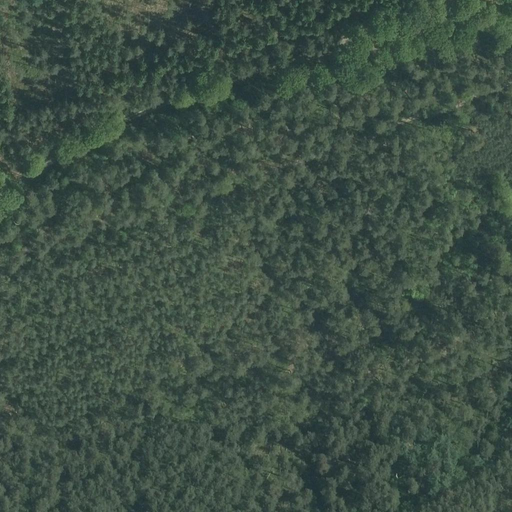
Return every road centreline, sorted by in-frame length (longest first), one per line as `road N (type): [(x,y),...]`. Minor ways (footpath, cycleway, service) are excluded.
road 1 (track): [(511,83),(142,219),(103,222),(0,262)]
road 2 (track): [(464,0),(160,104),(0,195)]
